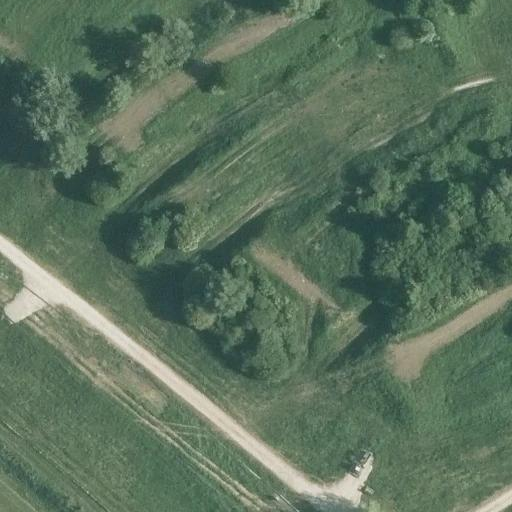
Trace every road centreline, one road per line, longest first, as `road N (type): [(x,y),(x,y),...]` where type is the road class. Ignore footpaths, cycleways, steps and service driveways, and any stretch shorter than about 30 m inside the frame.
road 1 (track): [(0,240),(332,511),(482,511),(511,494)]
road 2 (track): [(312,0),(185,75),(98,140),(55,185)]
road 3 (track): [(511,291),(390,362)]
